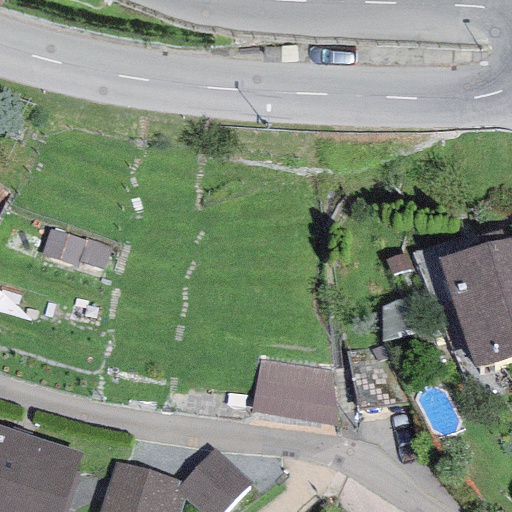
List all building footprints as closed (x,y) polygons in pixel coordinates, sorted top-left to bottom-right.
[(0,207),(8,195),(0,189),(0,207)] [(42,239),(12,227),(4,249),(33,260),(42,239)] [(83,245),(50,233),(42,257),(75,268),(83,245)] [(110,252),(87,244),(80,264),(103,273),(110,252)] [(511,246),(441,268),(475,378),(511,366),(511,246)] [(406,256),(385,264),(391,280),(412,273),(406,256)] [(408,301),(377,313),(387,350),(423,336),(408,301)] [(384,353),(347,354),(358,415),(409,407),(384,353)] [(329,372),(260,361),(251,416),(336,429),(329,372)] [(62,511),(80,458),(0,433),(0,511),(62,511)] [(225,511),(249,486),(214,455),(181,485),(175,495),(182,502),(193,511),(225,511)] [(181,485),(115,467),(101,511),(178,511),(182,502),(175,495),(181,485)]
